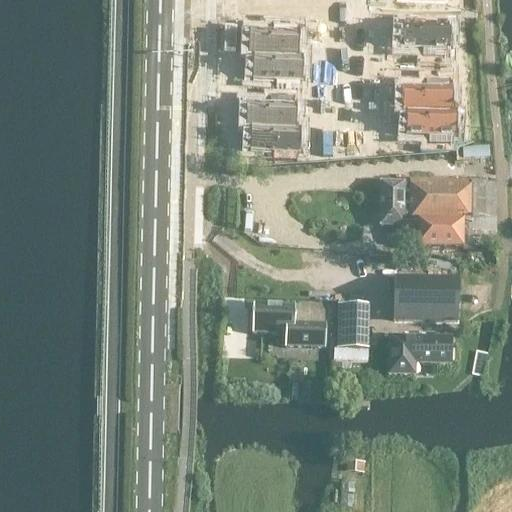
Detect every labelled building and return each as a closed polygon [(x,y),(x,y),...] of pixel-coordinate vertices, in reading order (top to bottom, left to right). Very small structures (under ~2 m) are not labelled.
[(249,33),(248,58),(253,58),(298,59),(299,35),(297,35),(297,27),(273,26),(273,34),(249,33)] [(401,26),(400,50),(423,51),(423,59),(447,60),(447,52),(450,52),(450,27),(401,26)] [(253,58),(252,82),(276,83),(275,91),(299,92),(300,84),(302,84),(303,59),(298,59),(253,58)] [(402,89),(402,113),(406,114),(451,115),(452,91),(450,91),(450,82),(426,82),(426,90),(402,89)] [(247,105),(246,130),(251,130),(296,131),(297,107),(294,107),(294,99),(270,98),(270,106),(247,105)] [(406,114),(406,138),(429,139),(429,147),(453,148),(453,139),(455,140),(456,115),(451,115),(406,114)] [(251,130),(250,154),(273,155),(273,163),(297,164),(297,156),(300,156),(301,132),(296,131),(251,130)] [(496,251),(496,186),(410,185),(410,187),(404,187),(404,186),(381,186),(380,229),(410,229),(409,252),(463,253),(463,251),(496,251)] [(458,325),(458,284),(396,282),(395,324),(458,325)] [(366,352),(367,308),(339,307),(337,351),(366,352)] [(325,351),(326,327),(294,326),(294,310),(253,309),(252,337),(285,338),(285,350),(325,351)] [(421,341),(406,341),(406,340),(389,340),(388,378),(415,378),(415,366),(421,366),(421,367),(451,367),(451,341),(421,341)] [(363,476),(363,462),(352,462),(352,476),(363,476)] [(353,511),(353,488),(342,488),(341,511),(353,511)]
